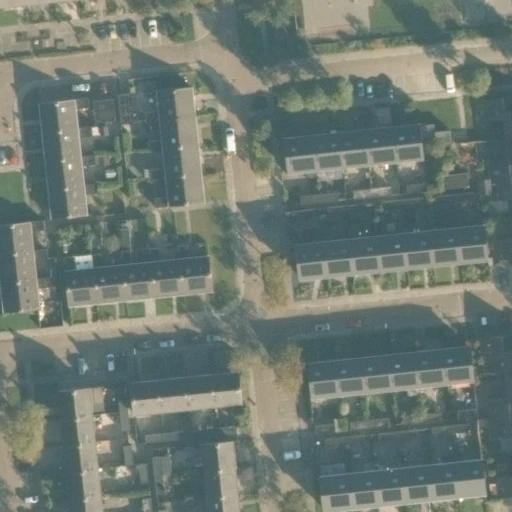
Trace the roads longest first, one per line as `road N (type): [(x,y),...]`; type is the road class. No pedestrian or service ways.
road 1 (residential): [(0,135),(4,78),(231,52)]
road 2 (residential): [(233,80),(511,52)]
road 3 (residential): [(0,353),(260,322)]
road 4 (residential): [(260,322),(511,302)]
road 5 (residential): [(260,322),(233,80)]
road 6 (residential): [(272,511),(260,322)]
road 7 (residential): [(13,511),(0,384)]
